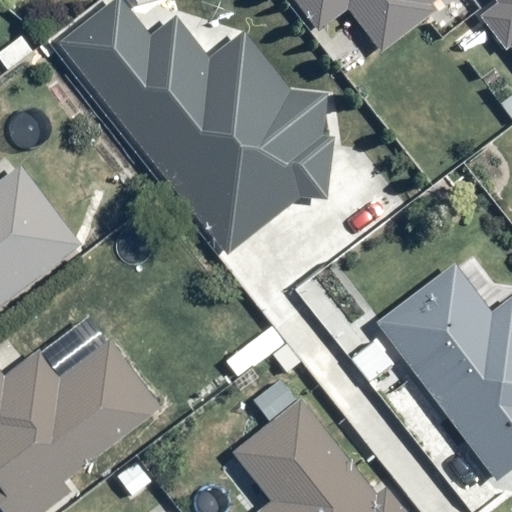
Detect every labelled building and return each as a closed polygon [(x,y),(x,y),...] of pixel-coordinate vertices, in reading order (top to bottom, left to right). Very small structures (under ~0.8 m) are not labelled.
[(123,0),(115,0),(63,45),(231,254),(307,195),(328,200),(337,98),(295,90),(248,33),(213,59),(180,18),(155,36),(123,0)] [(298,0),(317,25),(350,1),(381,42),(437,0),(298,0)] [(511,0),(495,0),(497,2),(479,16),(506,49),(511,45),(511,46),(511,0)] [(0,310),(87,246),(26,167),(0,186),(0,310)] [(458,267),(382,322),(501,482),(511,474),(511,305),(497,315),(458,267)] [(51,511),(76,494),(69,482),(165,409),(116,342),(64,378),(45,350),(8,377),(0,365),(0,504),(5,511),(51,511)] [(394,511),(305,401),(238,453),(275,504),(273,511),(394,511)]
